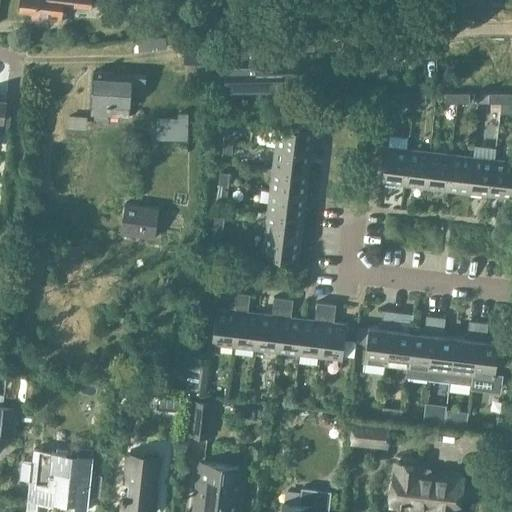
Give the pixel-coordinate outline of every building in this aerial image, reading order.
[(20,0),(20,11),(32,13),(31,20),(61,23),(63,6),(92,10),(92,0),(20,0)] [(314,48),(313,30),(281,30),(281,48),(314,48)] [(166,38),(131,41),(132,53),(167,50),(166,38)] [(185,43),(185,64),(196,64),(196,75),(211,76),(211,64),(213,64),(213,43),(185,43)] [(275,47),(257,47),(257,45),(244,45),(244,61),(227,62),(228,88),(282,88),(281,79),(297,79),(297,55),(275,56),(275,47)] [(385,67),(373,72),(378,84),(390,78),(385,67)] [(91,115),(95,115),(95,121),(108,122),(108,115),(130,117),(132,92),(146,93),(147,76),(93,72),(91,115)] [(426,93),(413,94),(414,103),(426,103),(426,93)] [(446,103),(457,103),(456,93),(446,93),(446,103)] [(456,93),(457,103),(470,103),(470,94),(456,93)] [(414,103),(413,94),(402,94),(402,103),(414,103)] [(491,103),(500,103),(500,94),(489,94),(489,103),(491,103)] [(511,94),(500,94),(500,103),(511,103),(511,94)] [(157,139),(188,139),(189,105),(179,105),(179,118),(157,118),(157,139)] [(278,125),(276,148),(311,152),(314,130),(278,125)] [(225,130),(224,140),(234,141),(235,131),(225,130)] [(234,141),(224,140),(222,153),(232,155),(232,152),(233,143),(234,141)] [(233,143),(232,152),(243,153),(244,144),(233,143)] [(469,193),(490,195),(495,160),(496,148),(474,146),(473,157),(469,193)] [(382,182),(404,185),(409,150),(386,147),(382,182)] [(276,148),(273,169),(309,173),(311,152),(276,148)] [(404,185),(426,188),(430,152),(409,150),(404,185)] [(426,188),(447,190),(452,155),(430,152),(426,188)] [(447,190),(469,193),(473,157),(452,155),(447,190)] [(511,161),(495,160),(490,195),(511,197),(511,161)] [(273,169),(270,191),(306,195),(309,173),(273,169)] [(220,172),(219,183),(228,184),(230,174),(220,172)] [(228,184),(219,183),(217,196),(227,197),(228,184)] [(270,191),(268,212),(304,216),(306,195),(270,191)] [(121,235),(156,240),(158,226),(159,208),(125,203),(121,235)] [(268,212),(265,233),(301,238),(304,216),(268,212)] [(215,215),(214,226),(223,227),(225,216),(215,215)] [(223,227),(214,226),(212,239),(222,240),(223,227)] [(301,238),(265,233),(262,256),(298,260),(301,238)] [(199,288),(197,302),(216,305),(218,291),(199,288)] [(212,344),(234,347),(241,293),(231,292),(229,310),(216,308),(212,344)] [(234,347),(256,349),(260,314),(248,312),(250,294),(241,293),(234,347)] [(256,349),(277,352),(284,299),(274,297),(272,315),(260,314),(256,349)] [(277,352),(299,354),(303,319),(291,317),(293,300),(284,299),(277,352)] [(299,354),(320,357),(326,304),(317,303),(315,320),(303,319),(299,354)] [(326,304),(320,357),(342,360),(347,324),(334,322),(336,305),(326,304)] [(387,365),(393,312),(383,311),(381,328),(369,326),(369,327),(358,326),(356,341),(367,343),(364,363),(387,365)] [(387,365),(408,368),(412,332),(400,331),(402,313),(393,312),(387,365)] [(407,376),(428,379),(436,317),(426,316),(424,333),(412,332),(408,368),(407,376)] [(428,379),(450,381),(455,337),(443,336),(445,318),(436,317),(428,379)] [(455,337),(450,381),(471,384),(472,375),(479,322),(469,321),(467,339),(455,337)] [(488,323),(479,322),(472,375),(495,378),(496,364),(508,365),(511,366),(511,359),(511,346),(510,347),(499,345),(499,342),(486,341),(488,323)] [(158,396),(157,409),(181,411),(182,398),(158,396)] [(191,435),(208,437),(212,404),(195,402),(191,435)] [(0,435),(0,436),(15,437),(18,408),(4,406),(0,405),(0,435)] [(437,405),(435,423),(436,423),(439,424),(445,424),(447,406),(437,405)] [(392,418),(393,408),(384,406),(383,417),(392,418)] [(455,426),(466,427),(468,414),(457,413),(455,426)] [(498,420),(497,431),(501,431),(507,432),(508,421),(502,420),(498,420)] [(352,442),(387,446),(389,428),(354,424),(352,442)] [(50,461),(33,460),(32,463),(21,462),(20,480),(30,481),(28,501),(27,511),(47,511),(48,503),(61,504),(61,508),(72,510),(86,511),(89,496),(100,497),(102,476),(91,474),(93,460),(80,458),(80,454),(51,451),(50,461)] [(151,511),(157,459),(130,456),(124,511),(151,511)] [(194,511),(238,511),(244,468),(200,463),(194,511)] [(419,511),(420,508),(436,509),(435,511),(457,511),(458,511),(460,511),(463,481),(420,476),(421,466),(397,463),(396,473),(394,473),(391,504),(397,505),(396,511),(397,511),(419,511)] [(329,511),(331,492),(302,488),(300,504),(283,502),(282,511),(329,511)]
